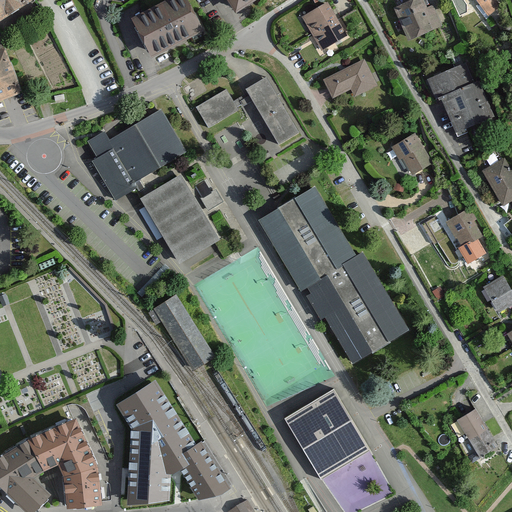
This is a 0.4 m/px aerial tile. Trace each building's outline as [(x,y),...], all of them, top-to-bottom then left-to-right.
[(0,0),(0,22),(30,0),(0,0)] [(188,0),(168,0),(131,19),(150,56),(203,29),(188,0)] [(227,0),(235,12),(254,0),(227,0)] [(329,0),(303,16),(323,49),(349,33),(329,0)] [(426,0),(410,0),(397,6),(411,39),(444,25),(435,4),(429,6),(426,0)] [(478,0),(490,15),(503,5),(499,0),(478,0)] [(5,46),(0,48),(0,100),(23,92),(5,46)] [(366,58),(324,78),(333,97),(353,88),(357,95),(379,85),(366,58)] [(468,61),(429,78),(437,99),(443,96),(457,131),(496,115),(481,79),(476,81),(468,61)] [(301,132),(267,77),(246,89),(280,145),(301,132)] [(241,109),(228,87),(197,106),(211,128),(241,109)] [(189,153),(163,109),(111,139),(105,130),(88,140),(98,157),(94,159),(118,200),(139,188),(136,183),(189,153)] [(417,131),(393,144),(401,159),(404,158),(413,173),(434,162),(417,131)] [(511,164),(508,156),(483,169),(503,205),(511,199),(511,164)] [(221,239),(181,174),(142,198),(181,263),(221,239)] [(316,184),(259,219),(302,291),(308,287),(355,363),(411,329),(365,252),(359,255),(316,184)] [(209,209),(223,200),(216,188),(202,198),(209,209)] [(469,208),(449,220),(464,246),(484,234),(469,208)] [(511,286),(505,273),(485,285),(500,312),(511,305),(511,286)] [(214,355),(176,295),(150,311),(156,322),(162,318),(194,367),(199,364),(208,359),(214,355)] [(196,448),(156,382),(116,406),(130,429),(131,505),(173,504),(173,474),(182,469),(199,499),(227,482),(203,443),(196,448)] [(370,448),(334,387),(283,416),(319,477),(370,448)] [(478,408),(459,419),(482,457),(500,446),(478,408)] [(76,417),(28,440),(44,469),(58,462),(64,474),(98,464),(76,417)] [(0,457),(0,482),(29,511),(49,493),(32,476),(44,469),(28,440),(0,457)] [(98,464),(64,474),(67,504),(102,503),(98,464)] [(250,511),(245,502),(228,511),(250,511)]
